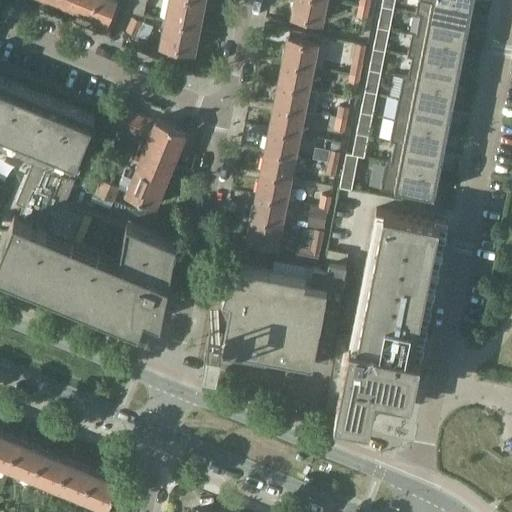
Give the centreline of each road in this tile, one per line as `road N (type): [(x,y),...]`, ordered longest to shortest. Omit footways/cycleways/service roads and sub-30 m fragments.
road 1 (residential): [(423,494),(422,464),(511,21)]
road 2 (residential): [(172,387),(237,98)]
road 3 (secondary): [(423,494),(172,387)]
road 4 (residential): [(0,18),(237,98)]
road 5 (secondary): [(160,435),(347,511)]
road 6 (secondary): [(172,387),(0,317)]
road 7 (secondary): [(0,370),(160,435)]
